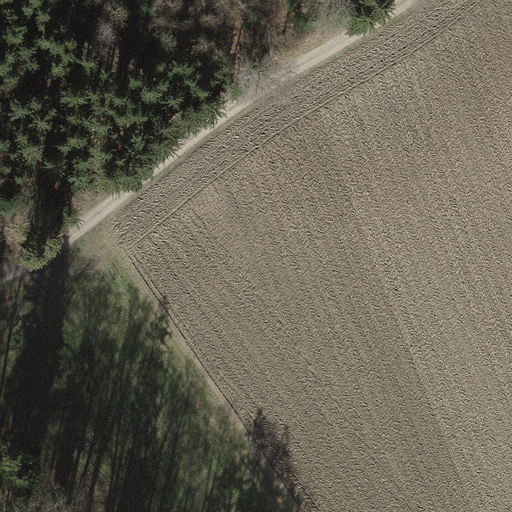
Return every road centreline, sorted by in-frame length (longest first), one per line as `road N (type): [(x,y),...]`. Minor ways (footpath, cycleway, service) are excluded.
road 1 (track): [(393,0),(50,248),(0,265)]
road 2 (track): [(112,511),(0,398)]
